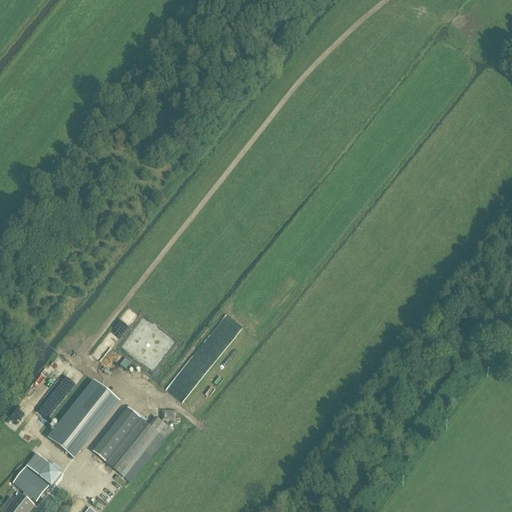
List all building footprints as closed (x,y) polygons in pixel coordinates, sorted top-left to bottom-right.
[(94,384),(49,440),(73,460),(119,403),(94,384)] [(140,420),(127,410),(93,454),(105,464),(140,420)] [(175,423),(175,412),(162,412),(162,423),(175,423)] [(158,421),(152,429),(140,420),(105,464),(130,483),(171,432),(158,421)] [(61,476),(36,455),(26,467),(52,488),(61,476)] [(25,469),(12,485),(24,494),(21,497),(19,495),(7,510),(4,507),(0,511),(29,511),(34,507),(29,503),(31,500),(36,504),(48,488),(25,469)]
